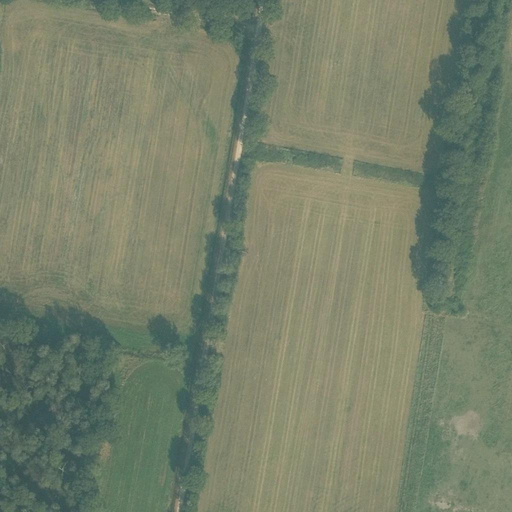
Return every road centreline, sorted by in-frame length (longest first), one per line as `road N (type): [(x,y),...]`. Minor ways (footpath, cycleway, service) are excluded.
road 1 (track): [(180,511),(258,28)]
road 2 (track): [(258,28),(72,0)]
